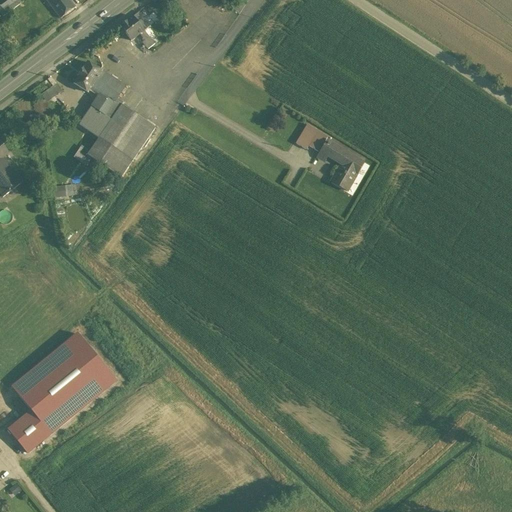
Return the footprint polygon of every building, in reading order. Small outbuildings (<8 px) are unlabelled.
[(21,0),(8,0),(0,7),(0,10),(5,17),(23,2),(21,0)] [(69,0),(61,0),(52,7),(60,19),(75,7),(69,0)] [(133,17),(145,32),(150,27),(139,12),(133,17)] [(145,32),(133,17),(121,27),(132,43),(140,36),(145,32)] [(155,45),(145,32),(140,36),(145,42),(143,43),(149,50),(155,45)] [(88,93),(91,89),(102,72),(88,63),(84,69),(83,69),(78,78),(74,84),(88,93)] [(100,95),(91,107),(111,121),(122,105),(116,101),(126,87),(102,72),(91,89),(100,95)] [(51,82),(34,94),(43,107),(60,94),(51,82)] [(111,121),(99,139),(133,162),(156,128),(122,105),(111,121)] [(79,125),(99,139),(111,121),(91,107),(79,125)] [(307,125),(296,144),(306,150),(318,132),(307,125)] [(133,162),(99,139),(88,156),(121,178),(133,162)] [(0,159),(3,157),(8,153),(0,142),(0,159)] [(327,142),(321,152),(342,165),(335,176),(346,183),(342,189),(347,192),(363,164),(327,142)] [(3,157),(0,159),(0,192),(3,197),(22,182),(3,157)] [(331,183),(342,189),(346,183),(335,176),(331,183)] [(56,188),(57,197),(66,196),(65,187),(56,188)] [(79,334),(14,386),(33,409),(10,428),(29,452),(117,382),(79,334)]
